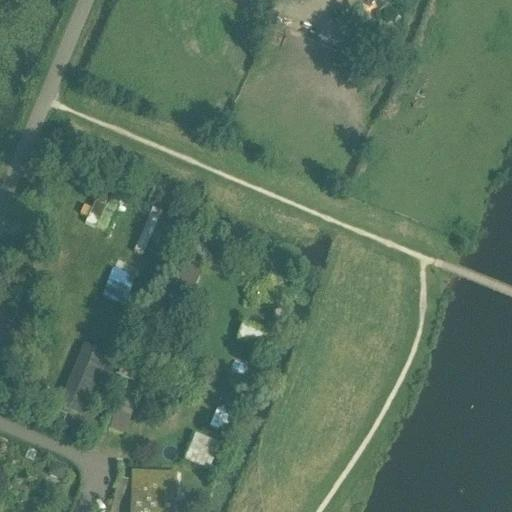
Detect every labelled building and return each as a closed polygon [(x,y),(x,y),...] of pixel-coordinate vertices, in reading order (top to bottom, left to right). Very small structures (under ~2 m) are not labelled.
[(357,57),(384,67),(392,45),(364,35),(357,57)] [(192,239),(179,246),(196,271),(209,264),(192,239)] [(169,274),(154,310),(175,319),(191,283),(169,274)] [(245,301),(249,307),(235,341),(257,350),(271,314),(260,310),(262,310),(268,308),(272,303),(274,296),(273,289),(269,284),(264,281),(257,280),(250,283),(246,289),(244,294),(245,301)] [(82,348),(59,405),(43,398),(38,411),(53,417),(51,423),(73,432),(104,358),(82,348)] [(140,391),(125,387),(104,438),(116,443),(122,436),(129,421),(140,391)] [(194,436),(183,462),(207,473),(219,446),(194,436)] [(110,511),(173,511),(175,475),(131,473),(130,483),(119,481),(110,511)]
